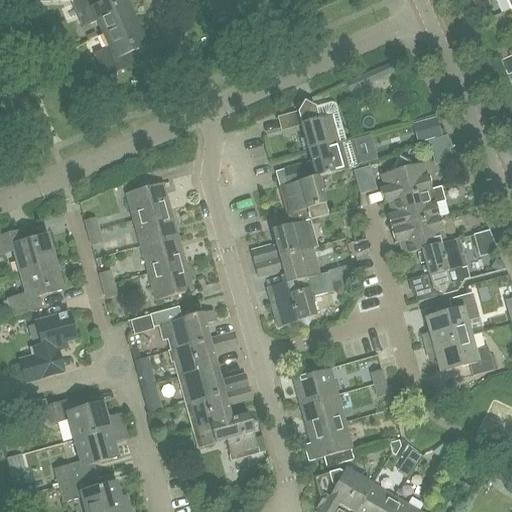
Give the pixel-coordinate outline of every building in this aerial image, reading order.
[(124,0),(114,0),(111,2),(110,0),(72,0),(72,5),(82,28),(97,22),(103,35),(134,21),(124,0)] [(205,0),(213,19),(254,1),(253,0),(205,0)] [(145,47),(134,21),(103,35),(109,48),(94,55),(105,78),(128,68),(137,64),(133,53),(145,47)] [(508,75),(511,73),(511,57),(502,62),(508,75)] [(332,105),(315,109),(304,102),(297,114),(308,153),(346,142),(335,107),(332,105)] [(346,143),(346,142),(308,153),(310,161),(283,168),(288,186),(304,182),(304,183),(317,179),(352,169),(354,169),(359,168),(361,164),(354,143),(351,141),(346,143)] [(383,205),(388,203),(430,191),(423,164),(411,168),(410,165),(399,159),(392,170),(393,173),(380,176),(384,189),(379,191),(383,205)] [(354,169),(352,169),(358,191),(370,187),(364,166),(359,168),(354,169)] [(328,217),(317,179),(304,183),(304,182),(288,186),(278,188),(285,216),(306,210),(309,222),(310,222),(328,217)] [(127,195),(134,222),(171,212),(164,185),(127,195)] [(391,231),(438,218),(434,205),(444,202),(440,188),(430,191),(388,203),(391,216),(387,218),(391,231)] [(178,239),(171,212),(134,222),(141,249),(178,239)] [(84,221),(88,235),(100,231),(97,218),(84,221)] [(445,244),(438,218),(391,231),(394,245),(399,244),(403,257),(421,252),(421,251),(445,244)] [(317,249),(310,222),(309,222),(290,227),(290,226),(271,232),(275,247),(250,254),(254,266),(312,250),(312,251),(317,249)] [(0,238),(0,256),(14,253),(20,274),(55,265),(47,238),(24,244),(21,233),(0,238)] [(186,266),(178,239),(141,249),(149,276),(186,266)] [(466,267),(458,240),(445,244),(421,251),(421,252),(427,276),(431,289),(415,293),(418,303),(442,296),(449,285),(446,273),(466,267)] [(318,275),(312,251),(312,250),(254,266),(257,279),(282,272),(285,283),(266,288),(266,290),(286,285),(304,280),(305,281),(329,274),(329,273),(318,275)] [(62,291),(55,265),(20,274),(26,296),(9,301),(4,302),(8,318),(13,317),(13,318),(42,310),(39,298),(62,291)] [(193,292),(186,266),(149,276),(156,303),(193,292)] [(115,284),(111,271),(100,274),(99,275),(102,287),(115,284)] [(315,319),(309,298),(333,292),(329,274),(305,281),(304,280),(286,285),(289,297),(270,302),(277,329),(299,323),(307,328),(312,320),(315,319)] [(118,297),(115,284),(102,287),(106,300),(107,300),(118,297)] [(466,323),(479,320),(472,295),(448,301),(451,313),(425,320),(430,335),(422,337),(426,349),(469,337),(466,323)] [(213,312),(182,320),(179,308),(155,315),(162,342),(168,340),(172,352),(210,342),(205,325),(216,322),(213,312)] [(25,385),(52,377),(64,374),(58,352),(66,350),(64,344),(75,341),(68,315),(36,324),(43,348),(30,351),(34,368),(22,371),(25,385)] [(210,342),(172,352),(169,353),(172,364),(175,363),(179,379),(217,368),(213,354),(237,347),(233,335),(210,342)] [(473,352),(469,337),(426,349),(429,360),(436,358),(440,374),(469,366),(472,377),(493,371),(487,348),(473,352)] [(221,382),(217,368),(179,379),(186,405),(248,388),(244,375),(221,382)] [(292,380),(300,407),(337,397),(330,370),(292,380)] [(252,401),(248,388),(186,405),(193,432),(231,421),(231,420),(228,407),(252,401)] [(345,423),(337,397),(300,407),(307,434),(345,423)] [(68,421),(74,442),(123,428),(119,417),(106,421),(102,405),(86,410),(83,398),(47,408),(45,402),(26,408),(29,420),(48,414),(51,425),(68,421)] [(248,416),(231,420),(231,421),(193,432),(198,450),(226,442),(231,461),(258,454),(248,416)] [(352,450),(345,423),(307,434),(310,445),(304,446),(308,462),(323,458),(326,469),(354,462),(351,451),(352,450)] [(126,440),(123,428),(74,442),(80,464),(55,471),(60,487),(97,477),(94,466),(117,459),(113,444),(126,440)] [(399,442),(388,444),(391,455),(395,457),(400,448),(399,442)] [(348,511),(354,511),(370,485),(354,476),(344,470),(341,474),(337,472),(313,479),(320,502),(314,511),(333,511),(337,505),(348,511)] [(41,491),(53,488),(51,481),(35,486),(34,483),(24,485),(22,476),(11,478),(17,498),(36,493),(41,491)] [(100,488),(97,477),(60,487),(65,504),(82,499),(85,511),(119,511),(128,510),(125,498),(119,500),(115,484),(100,488)] [(387,511),(395,499),(370,485),(354,511),(387,511)] [(417,511),(395,499),(387,511),(417,511)]
